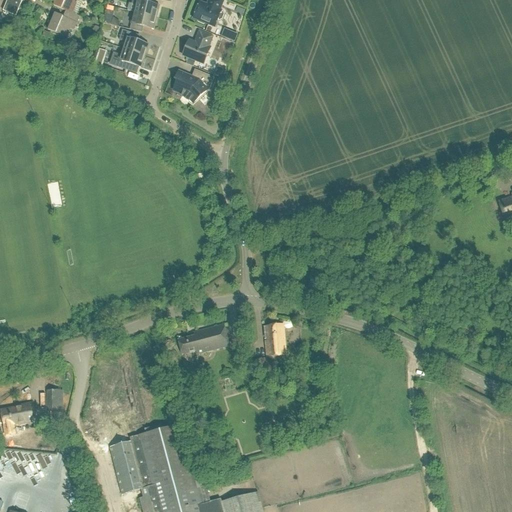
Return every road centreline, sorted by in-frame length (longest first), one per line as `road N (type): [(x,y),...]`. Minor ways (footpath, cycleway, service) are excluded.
road 1 (tertiary): [(511,393),(370,329),(246,300)]
road 2 (track): [(511,165),(247,254)]
road 3 (tertiary): [(0,364),(184,309),(246,300)]
road 4 (unknown): [(408,346),(430,511)]
road 5 (unclassified): [(223,157),(274,0)]
road 6 (unclassified): [(0,59),(64,67),(148,109)]
road 7 (unclassified): [(246,300),(247,254),(223,157)]
